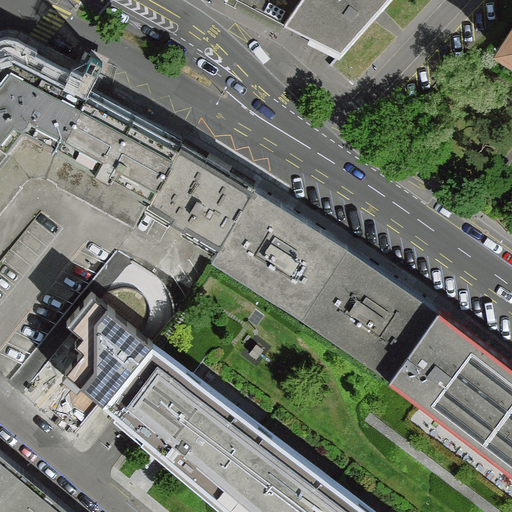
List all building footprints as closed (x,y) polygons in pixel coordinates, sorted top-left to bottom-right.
[(239,0),(285,25),(301,0),(239,0)] [(389,0),(301,0),(285,25),(299,31),(343,53),(389,0)] [(511,34),(501,52),(511,60),(511,34)] [(57,149),(88,91),(6,49),(0,56),(0,142),(11,151),(24,136),(29,134),(57,149)] [(149,200),(181,141),(88,91),(57,149),(149,200)] [(0,165),(0,215),(30,178),(46,177),(135,228),(148,203),(149,200),(57,149),(29,134),(24,136),(11,151),(0,165)] [(219,246),(254,186),(181,141),(149,200),(148,203),(219,246)] [(0,165),(11,151),(0,142),(0,165)] [(303,316),(348,246),(254,186),(219,246),(212,258),(303,316)] [(391,375),(441,310),(348,246),(303,316),(391,375)] [(68,378),(97,403),(147,341),(93,300),(70,329),(84,340),(78,349),(85,356),(68,378)] [(511,361),(441,310),(391,375),(511,466),(511,361)] [(371,511),(147,341),(97,403),(120,422),(134,434),(226,511),(371,511)] [(0,499),(26,470),(0,447),(0,499)] [(76,511),(26,470),(0,499),(0,511),(76,511)]
